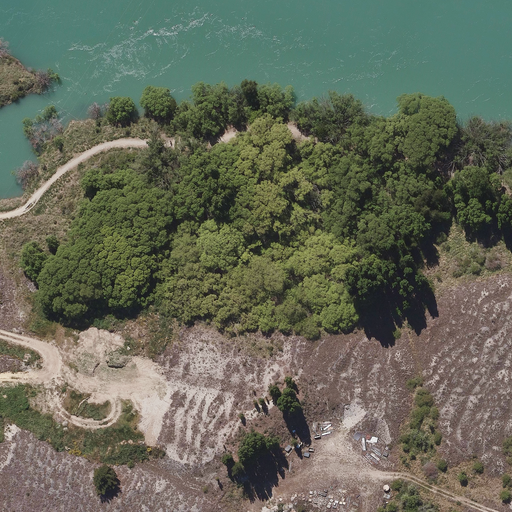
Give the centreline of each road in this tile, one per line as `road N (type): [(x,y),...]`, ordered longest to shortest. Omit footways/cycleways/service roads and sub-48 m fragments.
road 1 (track): [(492,511),(402,477),(323,467)]
road 2 (track): [(0,333),(52,356),(49,372),(0,376)]
